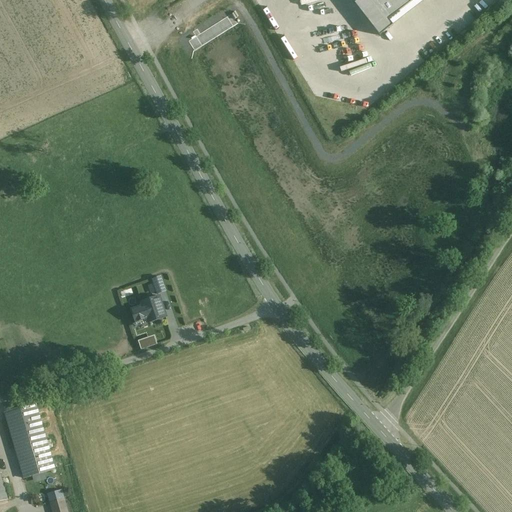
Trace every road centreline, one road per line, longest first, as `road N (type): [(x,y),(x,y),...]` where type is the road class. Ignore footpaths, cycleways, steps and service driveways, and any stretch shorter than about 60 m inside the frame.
road 1 (tertiary): [(105,0),(277,309)]
road 2 (unclassified): [(0,401),(277,309)]
road 3 (unclassified): [(511,228),(375,427)]
road 4 (tertiary): [(277,309),(375,427)]
road 5 (unknown): [(449,0),(363,66),(338,58)]
